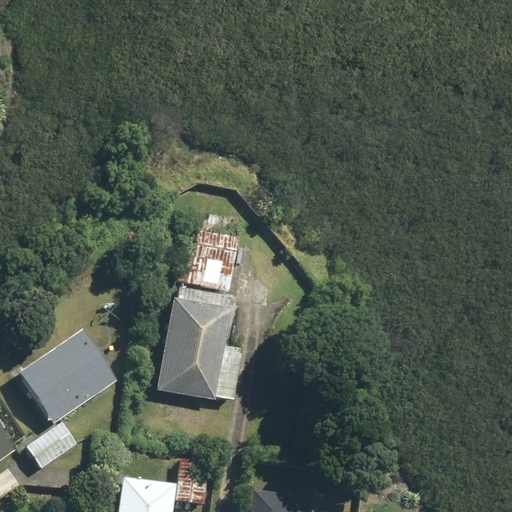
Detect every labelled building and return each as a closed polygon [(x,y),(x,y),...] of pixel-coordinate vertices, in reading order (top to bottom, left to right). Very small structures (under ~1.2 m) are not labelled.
[(183,231),(172,285),(224,295),(232,240),(183,231)] [(223,312),(166,302),(149,394),(207,404),(208,400),(226,403),(227,403),(235,353),(217,350),(224,312),(223,312)] [(285,327),(291,330),(299,315),(293,312),(285,327)] [(71,334),(10,378),(46,429),(107,385),(71,334)] [(19,451),(34,473),(70,447),(54,426),(19,451)] [(176,464),(171,505),(197,508),(202,467),(176,464)] [(117,482),(111,511),(164,511),(168,489),(117,482)] [(309,511),(311,502),(290,499),(291,490),(252,484),(247,511),(309,511)]
